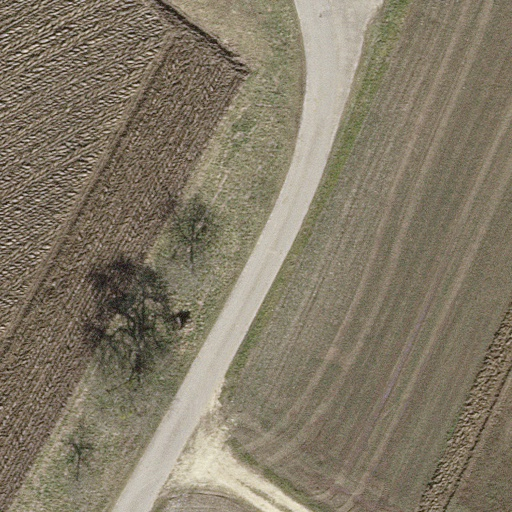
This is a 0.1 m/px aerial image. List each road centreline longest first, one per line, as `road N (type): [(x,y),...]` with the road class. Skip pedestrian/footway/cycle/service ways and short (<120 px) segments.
road 1 (unclassified): [(313,0),(326,92),(308,172),(132,511)]
road 2 (track): [(278,511),(170,442)]
